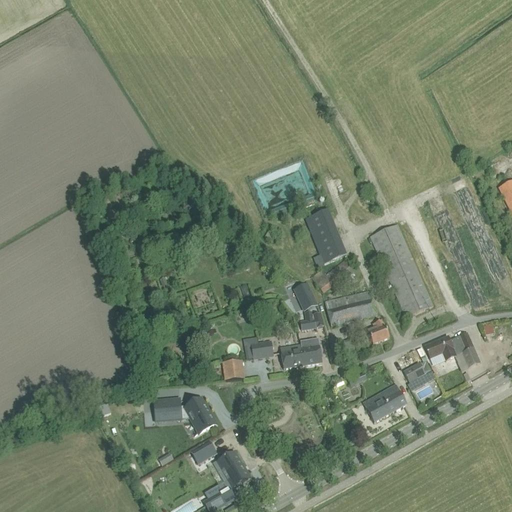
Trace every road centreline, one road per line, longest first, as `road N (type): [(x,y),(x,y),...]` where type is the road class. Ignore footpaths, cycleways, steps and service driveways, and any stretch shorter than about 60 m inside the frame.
road 1 (residential): [(293,495),(251,426),(249,396),(257,388),(323,377),(462,324),(511,315)]
road 2 (tertiary): [(293,495),(511,373)]
